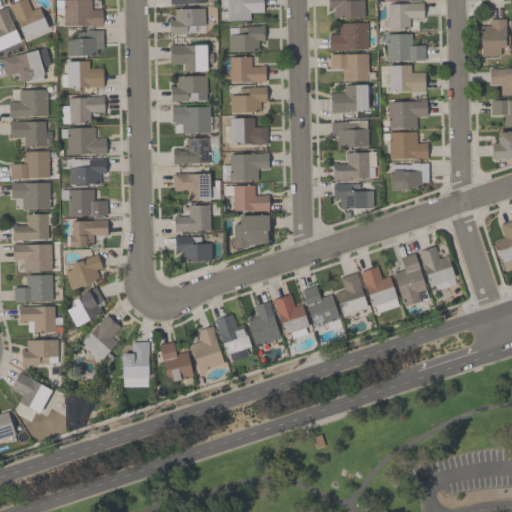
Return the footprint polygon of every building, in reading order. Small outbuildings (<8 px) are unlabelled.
[(23,38),(11,12),(10,12),(7,5),(18,0),(26,0),(30,10),(37,7),(47,28),(23,38)] [(101,26),(96,26),(96,25),(62,25),(62,13),(54,13),(54,0),(89,0),(90,9),(96,9),(96,8),(101,8),(101,26)] [(218,0),(261,0),(261,11),(248,12),(249,19),(225,20),(225,19),(219,19),(219,10),(225,10),(225,7),(219,7),(218,0)] [(363,0),(363,16),(333,16),(332,7),(326,7),(326,0),(363,0)] [(422,2),(422,18),(416,18),(416,17),(408,17),(408,28),(387,28),(387,3),(408,3),(408,2),(422,2)] [(0,7),(5,6),(7,11),(7,12),(19,40),(0,48),(0,7)] [(203,24),(193,24),(193,32),(184,32),(184,33),(171,33),(171,35),(168,35),(167,16),(170,16),(170,18),(173,18),(173,8),(203,8),(203,24)] [(504,18),(504,34),(508,34),(508,44),(507,44),(507,53),(498,53),(498,55),(480,55),(480,24),(488,24),(488,18),(504,18)] [(366,48),(332,49),(332,50),(327,50),(327,34),(337,34),(337,22),(366,21),(366,48)] [(227,51),(226,33),(236,33),(236,26),(260,25),(260,23),(262,23),(263,41),(260,41),(260,40),(257,40),(257,50),(227,51)] [(65,54),(65,38),(76,38),(76,29),(101,29),(101,48),(95,48),(95,54),(65,54)] [(410,33),(410,45),(423,44),(423,59),(385,60),(384,34),(410,33)] [(182,70),(182,62),(168,63),(168,43),(173,43),(173,44),(205,44),(205,70),(182,70)] [(4,74),(0,57),(44,46),(49,64),(40,66),(42,74),(41,74),(42,79),(30,80),(29,78),(19,80),(17,71),(4,74)] [(328,68),(327,53),(366,53),(367,79),(341,80),(341,68),(328,68)] [(249,55),(250,65),(259,65),(259,64),(263,64),(264,81),(228,81),(228,56),(249,55)] [(65,87),(65,86),(60,86),(60,74),(65,74),(65,61),(87,61),(87,68),(100,68),(101,87),(95,87),(95,86),(65,87)] [(423,71),(423,92),(420,92),(420,89),(387,90),(386,64),(409,64),(409,72),(423,71)] [(511,93),(499,94),(499,83),(488,83),(488,67),(494,67),(494,68),(502,68),(502,67),(508,67),(511,67),(511,93)] [(205,74),(205,91),(204,91),(204,100),(195,100),(195,99),(186,99),(186,100),(169,100),(169,85),(174,85),(174,75),(205,74)] [(342,84),(365,84),(366,110),(335,111),(335,112),(329,112),(329,92),(335,92),(335,93),(343,93),(342,84)] [(259,111),(229,111),(228,94),(238,94),(238,87),(248,87),(248,86),(264,86),(264,100),(259,101),(259,111)] [(46,115),(13,115),(13,117),(7,117),(7,101),(12,101),(18,101),(17,89),(46,88),(46,115)] [(102,94),(103,113),(100,113),(99,111),(89,111),(89,122),(60,123),(59,105),(67,105),(67,96),(98,95),(98,94),(102,94)] [(386,101),(419,100),(419,98),(424,98),(425,115),(415,115),(415,127),(387,127),(386,101)] [(489,99),(511,98),(511,125),(503,125),(503,114),(489,114),(489,99)] [(170,105),(174,105),(174,106),(208,105),(208,116),(209,115),(210,130),(208,130),(208,132),(181,132),(181,121),(170,121),(170,105)] [(252,116),(252,127),(266,126),(266,143),(229,144),(228,117),(252,116)] [(44,145),(23,145),(23,135),(12,135),(13,136),(8,136),(8,120),(12,119),(12,120),(43,120),(44,145)] [(366,145),(336,145),(336,135),(329,135),(329,121),(338,121),(338,120),(364,120),(364,128),(366,128),(366,145)] [(104,153),(65,154),(65,137),(59,137),(59,128),(64,128),(64,127),(93,126),(93,138),(103,137),(104,153)] [(511,156),(508,156),(508,157),(489,158),(489,142),(496,142),(496,139),(495,139),(495,133),(496,133),(496,131),(511,130),(511,156)] [(388,158),(387,131),(415,131),(415,142),(425,142),(426,158),(420,158),(420,157),(388,158)] [(206,163),(204,163),(204,162),(172,163),(171,149),(181,148),(181,145),(185,145),(184,137),(206,137),(206,163)] [(47,177),(9,177),(9,163),(21,163),(20,151),(47,150),(47,177)] [(374,150),(374,165),(372,165),(373,176),(347,177),(347,178),(335,178),(335,179),(331,179),(331,161),(335,161),(335,162),(344,162),(344,151),(374,150)] [(267,168),(261,168),(261,167),(255,167),(256,179),(220,180),(220,164),(228,164),(227,153),(260,152),(260,151),(266,151),(267,168)] [(68,184),(68,166),(69,166),(69,158),(78,158),(78,159),(87,159),(87,158),(101,158),(101,157),(104,157),(104,173),(101,173),(101,172),(99,172),(99,183),(68,184)] [(390,189),(390,169),(391,169),(391,164),(409,164),(409,162),(418,162),(418,163),(426,163),(427,181),(420,182),(421,187),(402,188),(402,189),(390,189)] [(171,191),(171,172),(185,172),(185,173),(208,172),(209,199),(184,200),(184,190),(171,191)] [(20,208),(20,197),(9,197),(9,181),(15,181),(15,182),(47,181),(48,196),(48,208),(20,208)] [(371,207),(338,207),(338,197),(331,197),(331,183),(357,183),(357,190),(371,190),(371,207)] [(266,194),(267,209),(231,210),(231,195),(221,195),(221,185),(252,184),(253,194),(266,194)] [(105,199),(105,214),(67,215),(67,199),(59,199),(59,189),(92,188),(92,200),(105,199)] [(209,229),(173,230),(172,214),(177,214),(177,215),(186,215),(186,204),(208,204),(209,229)] [(11,223),(14,223),(14,225),(25,225),(25,214),(45,213),(46,238),(27,238),(27,239),(15,239),(15,241),(11,241),(11,223)] [(267,214),(267,229),(265,229),(265,241),(255,241),(255,243),(246,244),(246,246),(232,246),(232,222),(238,222),(237,214),(267,214)] [(92,234),(92,245),(72,245),(72,246),(68,246),(68,245),(65,245),(65,236),(68,236),(68,235),(70,235),(70,220),(101,219),(101,218),(105,218),(106,235),(101,235),(101,234),(92,234)] [(511,267),(504,270),(493,239),(502,236),(498,223),(511,218),(511,267)] [(179,260),(179,250),(176,250),(176,252),(173,252),(173,234),(176,234),(176,236),(199,236),(199,242),(209,242),(209,260),(179,260)] [(22,270),(22,258),(10,259),(10,243),(17,243),(17,244),(49,244),(49,260),(50,260),(50,269),(22,270)] [(446,255),(453,277),(428,285),(417,251),(433,245),(437,258),(446,255)] [(403,269),(399,257),(412,252),(424,288),(423,289),(426,299),(419,301),(418,300),(402,306),(391,272),(403,269)] [(98,279),(70,289),(62,265),(96,253),(101,267),(97,268),(94,269),(98,279)] [(359,271),(375,265),(380,278),(387,275),(395,297),(370,306),(359,271)] [(355,271),(360,286),(359,287),(365,307),(341,315),(333,292),(342,289),(338,276),(355,271)] [(12,287),(24,286),(24,274),(50,274),(51,300),(12,301),(12,287)] [(73,304),(71,300),(79,296),(79,294),(87,290),(86,288),(93,284),(101,300),(95,304),(96,307),(98,306),(101,311),(74,326),(65,309),(73,304)] [(312,326),(300,289),(314,285),(318,297),(329,293),(337,318),(312,326)] [(307,325),(282,333),(270,299),(288,293),(292,305),(299,302),(307,325)] [(254,345),(245,318),(255,314),(252,305),(268,299),(269,304),(268,304),(279,337),(254,345)] [(32,331),(31,320),(21,320),(21,322),(17,322),(17,304),(21,304),(21,305),(33,305),(33,306),(52,306),(53,330),(32,331)] [(224,354),(214,323),(213,323),(212,319),(230,313),(234,326),(241,324),(248,345),(244,347),(246,355),(229,360),(227,353),(224,354)] [(118,326),(109,336),(115,342),(98,360),(79,343),(105,314),(118,326)] [(197,370),(188,343),(198,340),(196,330),(211,325),(212,330),(211,331),(222,362),(197,370)] [(20,347),(23,347),(23,349),(25,349),(25,339),(56,338),(56,355),(46,355),(46,363),(36,363),(36,364),(23,364),(23,366),(20,366),(20,347)] [(191,375),(166,381),(157,344),(171,340),(174,353),(185,350),(191,375)] [(146,341),(147,377),(120,377),(120,352),(130,352),(130,341),(146,341)] [(37,412),(16,401),(20,394),(9,388),(18,370),(23,373),(23,374),(50,389),(37,412)] [(0,412),(5,411),(13,433),(0,437),(0,412)]
